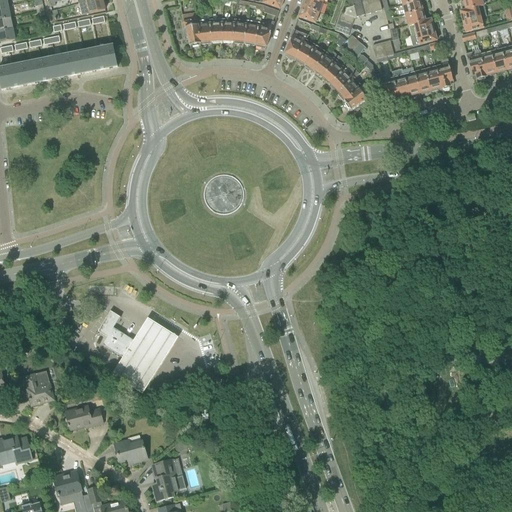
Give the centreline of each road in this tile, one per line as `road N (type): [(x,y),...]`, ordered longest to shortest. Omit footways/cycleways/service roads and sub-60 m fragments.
road 1 (residential): [(470,107),(336,137),(264,83)]
road 2 (primary): [(343,511),(275,299)]
road 3 (primary): [(244,310),(319,511)]
road 4 (secondary): [(317,190),(511,146)]
road 5 (residential): [(0,415),(14,411),(139,492),(143,511)]
road 6 (secondary): [(511,135),(333,159)]
road 7 (primary): [(309,158),(293,133),(259,109),(189,101),(173,90)]
road 8 (primary): [(302,166),(262,123),(224,113),(188,116)]
road 9 (secondary): [(132,217),(7,258)]
road 10 (secondary): [(0,277),(121,250)]
road 11 (primary): [(264,274),(303,217),(302,166)]
